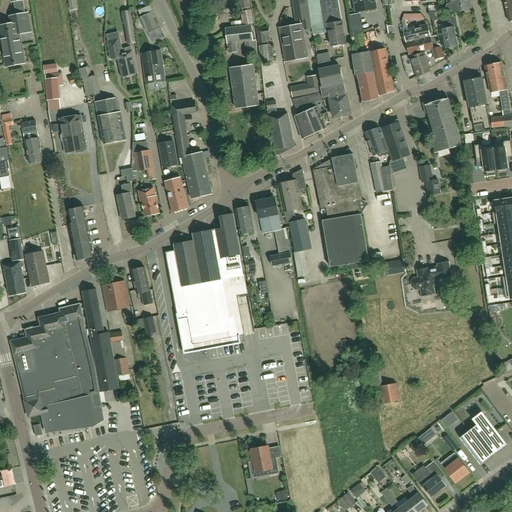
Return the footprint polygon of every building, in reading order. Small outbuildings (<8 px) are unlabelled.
[(238,0),(240,8),(251,7),(249,0),(238,0)] [(306,0),(291,0),(293,8),(294,8),(294,10),(293,11),(295,21),(310,19),(306,0)] [(309,0),(307,0),(310,16),(313,35),(329,32),(332,46),(344,44),(343,37),(345,37),(343,29),(342,29),(341,22),(337,0),(309,0)] [(374,0),(353,0),(356,13),(377,9),(374,0)] [(450,0),(452,4),(448,4),(446,6),(447,10),(449,11),(453,10),(453,12),(457,12),(454,0),(450,0)] [(454,0),(457,12),(471,9),(469,0),(454,0)] [(511,0),(503,0),(509,22),(511,20),(511,0)] [(78,9),(76,1),(69,2),(70,10),(78,9)] [(0,24),(0,30),(7,66),(25,63),(19,31),(31,29),(28,8),(11,11),(13,23),(0,24)] [(251,10),(249,10),(241,11),(242,21),(243,26),(251,25),(254,25),(251,10)] [(153,12),(141,18),(148,33),(160,28),(153,12)] [(432,20),(440,19),(440,12),(429,12),(429,16),(432,20)] [(447,18),(449,28),(440,30),(444,49),(458,46),(454,28),(457,28),(455,17),(447,18)] [(290,25),(296,61),(307,59),(301,24),(290,25)] [(251,25),(243,26),(226,28),(227,44),(228,54),(237,52),(236,43),(247,42),(247,49),(257,48),(256,40),(253,40),(251,25)] [(285,63),(296,61),(290,25),(278,26),(285,63)] [(427,25),(404,31),(407,45),(431,40),(427,25)] [(257,29),(259,44),(267,43),(267,41),(270,39),(270,35),(269,27),(257,29)] [(126,33),(128,45),(135,44),(136,43),(134,32),(126,33)] [(382,42),(381,33),(372,33),(373,42),(382,42)] [(433,39),(431,40),(433,50),(435,61),(443,57),(440,47),(438,47),(436,38),(433,39)] [(133,51),(124,53),(122,54),(118,39),(107,42),(112,60),(118,58),(122,77),(130,75),(138,73),(133,51)] [(431,40),(407,45),(410,55),(411,55),(424,52),(433,50),(431,40)] [(269,64),(267,45),(259,46),(261,64),(269,64)] [(394,91),(386,49),(379,51),(387,93),(394,91)] [(166,81),(162,50),(142,53),(146,83),(166,81)] [(380,95),(387,93),(379,51),(371,53),(380,95)] [(379,98),(378,95),(373,71),(371,60),(369,52),(362,53),(353,55),(356,75),(358,74),(363,101),(371,100),(379,98)] [(424,52),(411,55),(416,77),(430,72),(425,53),(424,53),(424,52)] [(333,67),(332,67),(331,60),(318,63),(319,70),(323,87),(321,87),(323,98),(330,97),(334,117),(342,115),(351,114),(345,83),(343,83),(340,66),(333,67)] [(491,93),(496,91),(499,91),(500,98),(508,96),(502,63),(486,66),(491,93)] [(253,65),(230,68),(233,93),(235,103),(236,108),(259,105),(253,65)] [(47,100),(48,110),(61,108),(60,99),(61,99),(59,86),(64,86),(62,72),(45,75),(47,100)] [(308,84),(303,85),(305,95),(318,93),(322,92),(318,75),(307,77),(308,84)] [(475,132),(485,131),(491,129),(486,104),(487,104),(482,78),(465,81),(474,125),(475,132)] [(97,87),(86,89),(88,97),(99,94),(97,87)] [(314,101),(311,95),(293,99),(296,108),(299,114),(295,116),(302,138),(326,127),(314,101)] [(502,111),(511,110),(508,96),(500,98),(502,111)] [(450,154),(448,148),(461,144),(448,99),(449,99),(448,98),(447,98),(447,99),(427,105),(427,104),(425,105),(437,143),(433,145),(435,151),(437,151),(439,157),(450,154)] [(127,140),(118,102),(115,99),(107,100),(96,103),(105,144),(116,142),(127,140)] [(275,101),(266,103),(275,150),(294,146),(288,113),(277,115),(275,108),(277,108),(275,101)] [(212,193),(207,174),(204,158),(202,153),(192,155),(190,156),(187,133),(184,115),(196,113),(195,102),(180,104),(172,105),(175,127),(178,149),(179,157),(179,158),(182,158),(192,198),(202,196),(212,193)] [(76,114),(70,115),(68,115),(68,118),(60,119),(63,136),(62,136),(63,142),(64,141),(66,153),(76,151),(77,153),(85,152),(84,150),(87,149),(86,144),(88,144),(86,131),(84,132),(81,116),(76,117),(76,114)] [(493,128),(511,125),(511,115),(491,118),(493,128)] [(2,120),(3,124),(6,141),(12,140),(9,126),(14,125),(12,118),(2,120)] [(16,125),(22,125),(23,134),(24,134),(25,141),(26,141),(30,164),(44,161),(39,138),(38,132),(36,120),(22,123),(21,121),(16,122),(16,125)] [(382,128),(393,160),(391,161),(389,166),(382,168),(381,161),(371,164),(376,193),(385,191),(393,189),(391,174),(407,168),(403,157),(410,155),(399,123),(382,128)] [(374,155),(380,153),(381,156),(389,153),(380,128),(366,133),(374,155)] [(504,143),(493,144),(496,169),(500,169),(500,171),(506,170),(506,168),(508,168),(506,158),(511,156),(511,149),(511,140),(504,141),(504,143)] [(176,158),(174,150),(172,141),(158,144),(163,167),(177,164),(176,158)] [(481,144),(475,145),(477,160),(483,159),(485,171),(487,171),(487,173),(493,172),(493,170),(496,169),(493,144),(482,146),(481,144)] [(362,200),(354,156),(350,149),(314,169),(321,209),(330,207),(332,219),(323,220),(332,268),(369,261),(361,214),(361,215),(358,201),(362,200)] [(154,169),(151,150),(134,153),(137,171),(154,169)] [(9,168),(7,161),(0,162),(0,188),(2,188),(0,178),(9,176),(8,168),(9,168)] [(426,182),(428,195),(440,193),(438,179),(433,180),(430,165),(419,167),(422,183),(426,182)] [(280,184),(286,211),(302,208),(299,189),(306,188),(303,170),(293,175),(294,181),(280,184)] [(179,201),(181,210),(189,208),(180,177),(172,180),(175,193),(177,193),(178,196),(176,196),(178,201),(179,201)] [(175,193),(172,180),(165,182),(173,212),(181,210),(179,201),(178,201),(176,196),(178,196),(177,193),(175,193)] [(133,193),(131,184),(125,185),(122,186),(123,192),(122,192),(122,195),(117,196),(122,220),(129,219),(136,217),(131,193),(133,193)] [(154,189),(148,191),(141,192),(143,204),(142,204),(143,207),(144,207),(146,217),(153,215),(160,213),(156,196),(154,189)] [(264,233),(282,229),(276,198),(257,202),(264,233)] [(511,198),(493,201),(495,213),(511,210),(511,198)] [(68,209),(71,224),(70,224),(77,260),(94,257),(88,225),(84,206),(68,209)] [(237,209),(241,234),(255,231),(250,207),(237,209)] [(495,213),(492,213),(494,225),(499,224),(511,221),(511,210),(495,213)] [(243,335),(244,335),(237,296),(248,294),(245,275),(247,275),(239,235),(235,215),(227,216),(227,215),(222,216),(224,228),(213,230),(212,230),(213,230),(200,232),(194,233),(194,234),(195,240),(190,241),(175,244),(176,250),(169,252),(166,252),(178,319),(181,319),(188,318),(190,325),(192,338),(193,344),(204,342),(231,337),(233,345),(241,344),(239,336),(243,335)] [(313,249),(306,219),(286,223),(288,232),(290,232),(295,252),(294,252),(298,278),(309,276),(304,251),(313,249)] [(511,221),(499,224),(501,234),(511,232),(511,221)] [(19,228),(8,229),(9,241),(10,241),(13,260),(23,259),(20,239),(19,228)] [(59,245),(57,232),(51,233),(53,246),(59,245)] [(511,232),(501,234),(502,245),(511,243),(511,232)] [(280,255),(271,256),(273,266),(293,263),(288,239),(278,241),(280,255)] [(511,243),(502,245),(504,256),(511,254),(511,243)] [(41,285),(50,283),(44,252),(35,254),(26,255),(33,286),(41,285)] [(491,257),(484,258),(486,269),(493,268),(491,257)] [(383,263),(385,276),(406,272),(404,259),(383,263)] [(245,262),(246,269),(256,267),(255,260),(245,262)] [(418,289),(421,289),(422,297),(436,294),(434,286),(438,285),(437,278),(451,276),(448,261),(437,263),(438,267),(428,269),(428,268),(417,270),(419,278),(416,278),(414,279),(413,281),(412,282),(412,285),(413,287),(414,288),(416,289),(418,289)] [(27,293),(21,262),(4,266),(10,296),(27,293)] [(145,268),(132,271),(137,294),(142,293),(145,305),(153,303),(145,268)] [(507,276),(502,277),(504,288),(509,288),(511,287),(511,276),(507,277),(507,276)] [(108,312),(131,307),(125,282),(103,286),(108,312)] [(504,288),(498,289),(500,299),(506,298),(506,299),(511,298),(511,299),(511,287),(509,288),(504,288)] [(90,336),(101,392),(120,388),(112,348),(111,343),(109,333),(105,334),(96,289),(83,292),(91,336),(90,336)] [(445,300),(447,312),(457,310),(455,299),(445,300)] [(27,337),(11,341),(15,357),(30,416),(41,413),(45,430),(80,422),(105,415),(95,369),(83,319),(84,318),(80,304),(60,309),(61,312),(59,313),(50,315),(40,321),(41,325),(25,329),(27,337)] [(139,328),(145,327),(147,335),(157,332),(153,316),(143,319),(137,320),(139,328)] [(110,333),(112,343),(124,341),(122,331),(110,333)] [(127,358),(115,360),(118,376),(130,373),(127,358)] [(383,386),(379,366),(370,368),(377,405),(384,403),(400,400),(397,383),(383,386)] [(452,412),(447,416),(453,424),(459,420),(452,412)] [(469,432),(460,438),(481,465),(490,457),(489,455),(496,449),(498,451),(507,444),(483,412),(472,420),(479,429),(471,435),(469,432)] [(37,436),(43,435),(41,424),(34,426),(37,436)] [(459,447),(448,434),(443,438),(453,452),(459,447)] [(253,451),(249,452),(251,462),(255,462),(256,471),(267,470),(268,475),(279,473),(276,458),(270,459),(268,446),(252,449),(253,451)] [(448,458),(453,466),(447,471),(456,483),(470,472),(459,458),(455,453),(448,458)] [(423,488),(424,487),(432,497),(447,486),(437,473),(441,470),(434,462),(426,468),(429,472),(417,481),(423,488)] [(3,480),(0,480),(0,487),(5,487),(14,485),(11,473),(10,469),(1,471),(2,476),(3,480)] [(416,511),(418,511),(428,505),(419,494),(412,485),(407,489),(414,498),(409,502),(416,511)] [(384,490),(381,493),(387,499),(393,495),(387,488),(384,490)] [(345,511),(351,508),(357,503),(348,492),(337,501),(345,511)] [(393,495),(387,499),(392,507),(396,505),(399,502),(393,495)] [(416,511),(409,502),(399,509),(401,511),(416,511)] [(511,511),(511,509),(507,511),(504,503),(486,509),(486,511),(511,511)]
